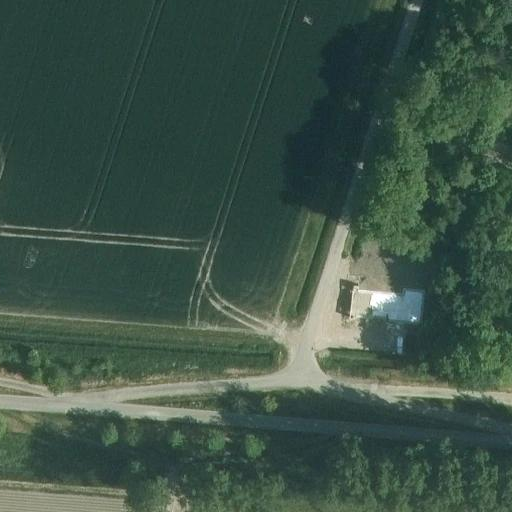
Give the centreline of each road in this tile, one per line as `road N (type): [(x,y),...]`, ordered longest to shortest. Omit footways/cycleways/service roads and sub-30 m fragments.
road 1 (unclassified): [(67,406),(511,439)]
road 2 (unclassified): [(301,377),(415,0)]
road 3 (unclassified): [(301,377),(67,406)]
road 4 (unclassified): [(511,433),(366,393)]
road 5 (unclassified): [(366,393),(511,399)]
